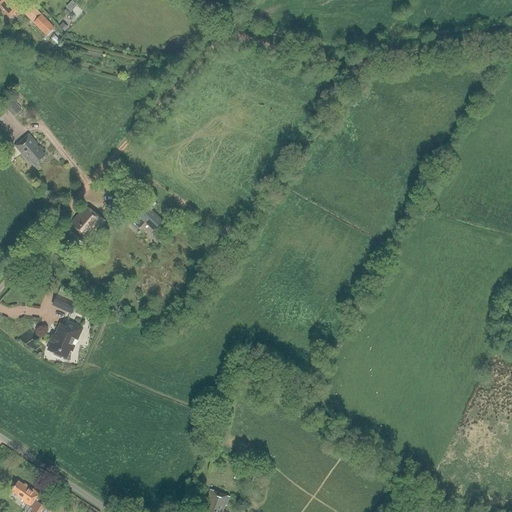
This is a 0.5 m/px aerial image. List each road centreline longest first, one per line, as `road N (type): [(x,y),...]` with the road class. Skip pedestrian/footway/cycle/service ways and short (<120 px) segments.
road 1 (track): [(511,37),(356,62),(320,61),(225,33),(211,46)]
road 2 (track): [(16,269),(211,46)]
road 3 (residential): [(112,511),(0,436)]
